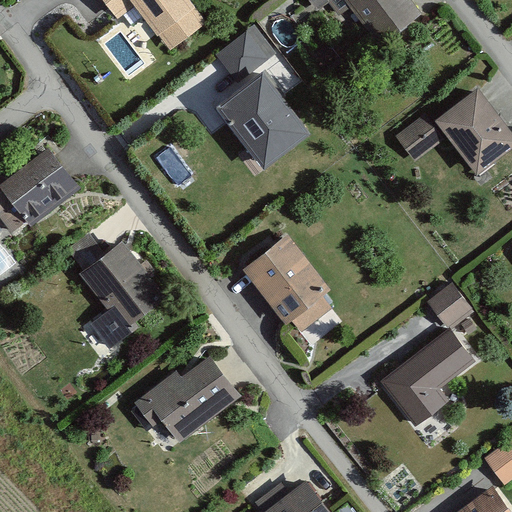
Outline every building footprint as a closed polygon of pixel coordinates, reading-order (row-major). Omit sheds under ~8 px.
[(129,0),(102,0),(118,20),(135,8),(129,0)] [(129,0),(135,8),(156,36),(160,34),(195,6),(190,0),(129,0)] [(403,0),(342,0),(379,51),(419,22),(403,0)] [(195,6),(160,34),(171,49),(207,22),(195,6)] [(254,25),(215,55),(237,83),(276,54),(254,25)] [(265,73),(217,108),(265,173),(313,137),(265,73)] [(428,112),(402,133),(418,152),(453,125),(485,164),(511,142),(511,129),(479,87),(439,119),(428,112)] [(7,174),(0,179),(0,230),(7,240),(30,223),(33,227),(82,190),(52,151),(12,181),(7,174)] [(290,239),(245,272),(287,330),(296,323),(304,334),(333,313),(325,302),(333,297),(290,239)] [(135,334),(132,330),(168,303),(124,244),(82,276),(110,313),(91,327),(111,353),(135,334)] [(456,277),(430,295),(451,325),(477,306),(456,277)] [(475,358),(451,325),(376,386),(415,436),(455,405),(440,386),(475,358)] [(179,376),(137,407),(155,432),(165,424),(180,446),(243,400),(213,358),(182,381),(179,376)] [(511,438),(485,458),(504,485),(511,479),(511,438)] [(283,480),(255,502),(262,511),(331,511),(308,481),(293,492),(283,480)] [(508,511),(493,488),(456,511),(508,511)]
